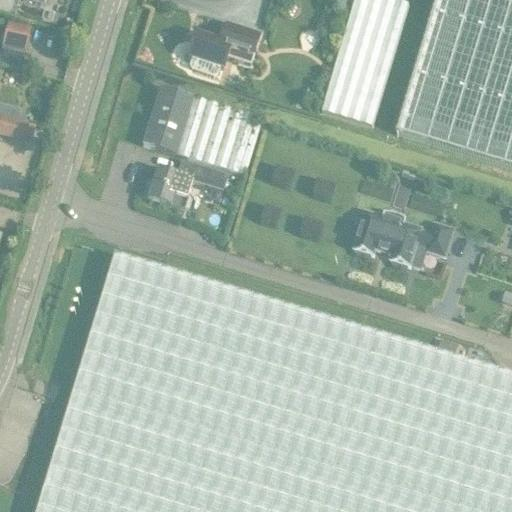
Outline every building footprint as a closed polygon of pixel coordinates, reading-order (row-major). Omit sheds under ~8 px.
[(19,0),(18,3),(41,11),(44,0),(19,0)] [(355,0),(322,114),(372,129),(408,8),(380,0),(355,0)] [(511,0),(440,0),(398,139),(472,161),(511,173),(511,0)] [(8,24),(2,48),(26,54),(31,30),(8,24)] [(237,66),(240,55),(252,59),(258,38),(226,29),(221,45),(195,37),(188,61),(224,72),(227,63),(237,66)] [(177,159),(194,102),(161,92),(143,150),(176,160),(177,159)] [(261,123),(194,102),(177,159),(244,180),(261,123)] [(27,127),(0,119),(0,138),(22,145),(27,127)] [(225,196),(230,177),(183,163),(178,179),(159,174),(150,203),(185,214),(193,186),(225,196)] [(391,264),(410,270),(421,274),(427,255),(445,261),(454,233),(436,227),(433,238),(421,234),(422,232),(404,227),(406,221),(386,215),(384,220),(367,215),(355,253),(374,259),(376,253),(393,258),(391,264)] [(473,271),(489,276),(494,257),(479,252),(473,271)] [(511,511),(511,380),(117,261),(40,511),(511,511)]
